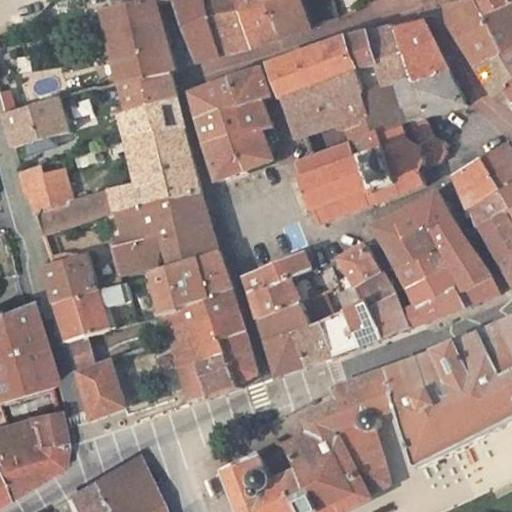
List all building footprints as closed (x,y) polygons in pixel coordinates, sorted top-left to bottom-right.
[(215,57),(226,53),(214,0),(108,0),(130,80),(179,67),(185,60),(167,0),(179,0),(201,61),(215,57)] [(252,46),(247,0),(214,0),(226,53),(238,50),(252,46)] [(264,43),(284,37),(273,0),(247,0),(252,46),(264,43)] [(308,0),(273,0),(284,37),(301,33),(314,30),(308,0)] [(455,33),(464,46),(491,33),(488,26),(475,0),(469,0),(451,7),(447,21),(455,33)] [(475,0),(488,26),(511,13),(511,4),(509,0),(475,0)] [(511,22),(511,13),(488,26),(491,33),(511,22)] [(401,27),(418,79),(452,69),(443,51),(427,18),(401,27)] [(511,22),(491,33),(495,41),(469,54),(486,80),(499,99),(510,93),(511,91),(511,22)] [(418,79),(401,27),(378,33),(384,51),(389,67),(395,85),(400,84),(405,96),(421,91),(418,79)] [(362,59),(384,51),(378,33),(317,53),(329,89),(367,77),(362,59)] [(495,41),(491,33),(464,46),(469,54),(495,41)] [(295,100),(329,89),(317,53),(301,58),(284,64),(295,100)] [(130,80),(138,114),(188,98),(183,80),(179,67),(130,80)] [(273,67),(241,77),(249,104),(273,97),(280,94),(273,67)] [(369,92),(376,116),(382,136),(434,120),(473,108),(460,83),(452,69),(418,79),(421,91),(405,96),(400,84),(395,85),(372,91),(369,92)] [(201,89),(210,117),(249,104),(241,77),(219,84),(201,89)] [(367,77),(329,89),(295,100),(301,116),(307,138),(376,116),(369,92),(372,91),(367,77)] [(287,144),(273,97),(249,104),(210,117),(217,143),(243,136),(253,169),(282,159),(278,147),(287,144)] [(82,130),(72,98),(14,115),(24,152),(82,130)] [(124,119),(131,145),(198,127),(188,98),(138,114),(124,119)] [(439,136),(434,120),(382,136),(385,148),(362,156),(358,145),(313,158),(304,161),(312,189),(324,225),(426,190),(422,176),(448,169),(447,165),(450,163),(454,160),(456,156),(457,151),(455,144),(453,140),(449,137),(444,135),(439,136)] [(199,134),(198,127),(131,145),(143,188),(84,204),(39,217),(43,234),(107,218),(213,191),(199,134)] [(253,169),(243,136),(217,143),(228,178),(240,174),(253,169)] [(474,207),(483,222),(504,211),(511,206),(511,147),(488,159),(505,190),(474,207)] [(466,193),(474,207),(505,190),(488,159),(455,174),(466,193)] [(39,217),(84,204),(73,167),(28,178),(34,199),(39,217)] [(403,212),(447,270),(462,289),(499,272),(490,257),(467,222),(443,188),(403,212)] [(215,199),(213,191),(107,218),(125,273),(160,263),(160,251),(167,249),(172,266),(227,250),(221,224),(215,199)] [(511,226),(504,211),(483,222),(511,271),(511,226)] [(406,262),(412,272),(418,283),(447,270),(403,212),(383,225),(406,262)] [(349,259),(364,285),(396,341),(425,329),(415,310),(400,284),(378,245),(349,259)] [(154,272),(169,314),(238,293),(230,262),(227,250),(172,266),(154,272)] [(302,282),(306,281),(324,271),(318,261),(313,253),(270,266),(280,288),(302,282)] [(57,288),(97,276),(94,266),(54,279),(57,288)] [(260,288),(268,318),(314,304),(309,290),(306,281),(302,282),(280,288),(270,266),(260,288)] [(462,289),(447,270),(418,283),(419,295),(421,307),(415,310),(425,329),(428,328),(440,324),(463,314),(486,303),(509,288),(499,272),(462,289)] [(107,311),(109,310),(97,276),(57,288),(58,295),(65,318),(66,323),(107,311)] [(359,319),(334,329),(346,361),(371,351),(396,341),(364,285),(348,291),(351,298),(359,319)] [(351,298),(340,302),(336,291),(314,304),(268,318),(276,343),(287,378),(301,374),(318,370),(308,339),(334,329),(359,319),(351,298)] [(243,313),(238,293),(169,314),(176,337),(243,313)] [(100,360),(120,354),(107,311),(66,323),(76,356),(79,367),(100,360)] [(243,313),(176,337),(198,401),(217,393),(207,361),(233,352),(242,379),(262,374),(243,313)] [(0,389),(43,374),(40,364),(24,315),(0,323),(0,389)] [(511,325),(508,327),(511,335),(511,366),(504,370),(488,337),(341,396),(346,407),(309,422),(316,439),(292,449),(290,450),(299,481),(274,489),(272,490),(262,456),(228,477),(243,505),(245,511),(344,511),(363,504),(370,498),(386,489),(360,428),(389,415),(413,472),(511,426),(511,325)] [(504,370),(511,366),(511,335),(508,327),(488,337),(504,370)] [(346,361),(334,329),(308,339),(318,370),(332,365),(346,361)] [(233,352),(207,361),(217,393),(244,385),(242,379),(233,352)] [(79,367),(86,392),(108,385),(100,360),(79,367)] [(51,398),(43,374),(0,389),(0,417),(26,407),(25,402),(51,398)] [(122,381),(108,385),(86,392),(96,421),(99,429),(102,439),(138,427),(122,381)] [(0,417),(0,476),(4,486),(0,488),(0,494),(7,511),(20,511),(57,491),(65,464),(66,448),(60,425),(31,424),(26,407),(0,417)] [(484,472),(490,487),(511,479),(504,463),(484,472)] [(97,494),(104,511),(159,511),(144,474),(97,494)] [(104,511),(97,494),(71,508),(72,511),(104,511)]
